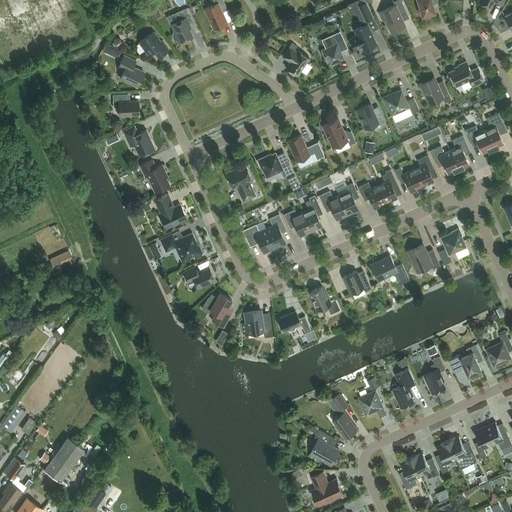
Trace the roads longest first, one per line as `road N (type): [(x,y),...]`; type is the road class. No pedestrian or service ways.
road 1 (residential): [(190,158),(242,273),(261,286),(465,194)]
road 2 (residential): [(511,101),(480,36),(465,32),(296,110)]
road 3 (residential): [(190,158),(165,93),(178,75),(206,61),(241,64),(296,110)]
road 4 (residential): [(380,511),(363,474),(366,453),(511,385)]
